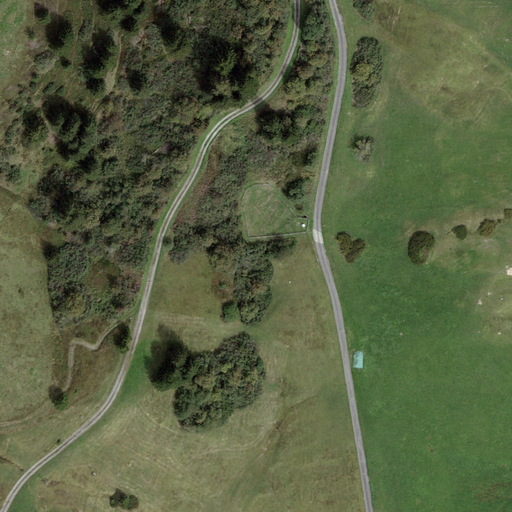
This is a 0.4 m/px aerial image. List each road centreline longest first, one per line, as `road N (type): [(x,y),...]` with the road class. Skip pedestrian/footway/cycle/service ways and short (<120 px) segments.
road 1 (track): [(7,511),(23,480),(103,413),(128,370),(164,231),(220,130),(278,82),(299,26),(297,0)]
road 2 (track): [(368,511),(335,283),(317,237),(342,66),(334,0)]
